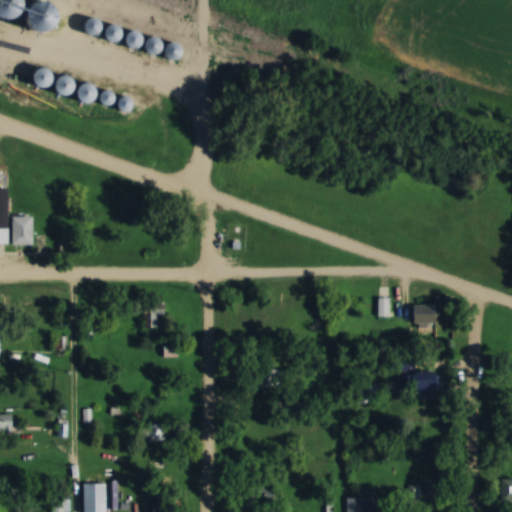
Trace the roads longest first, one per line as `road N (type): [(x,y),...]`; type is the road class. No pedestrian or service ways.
road 1 (residential): [(511,300),(0,122)]
road 2 (residential): [(207,511),(202,0)]
road 3 (residential): [(417,271),(0,274)]
road 4 (residential): [(472,511),(475,287)]
